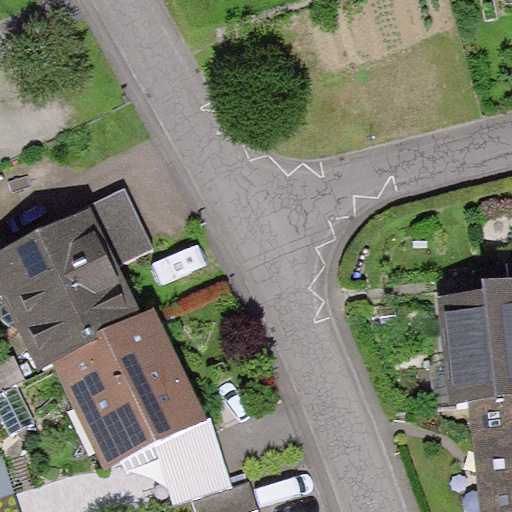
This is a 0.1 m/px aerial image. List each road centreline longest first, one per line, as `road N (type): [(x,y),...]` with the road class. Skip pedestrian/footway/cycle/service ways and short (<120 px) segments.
road 1 (residential): [(383,511),(261,212)]
road 2 (residential): [(261,212),(511,146)]
road 3 (residential): [(261,212),(138,0)]
